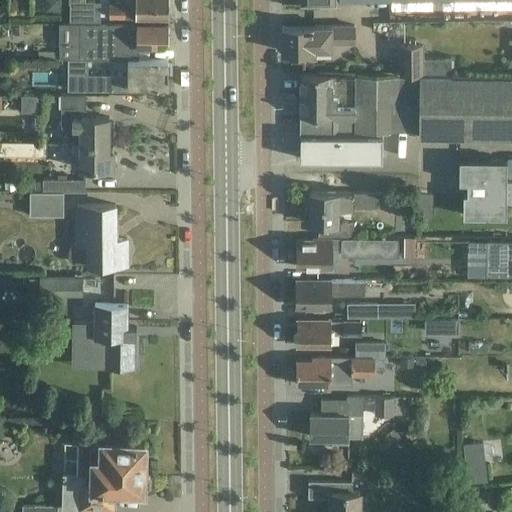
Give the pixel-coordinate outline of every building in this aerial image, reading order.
[(44,0),(45,11),(59,11),(59,0),(44,0)] [(125,0),(125,2),(110,2),(110,17),(169,18),(168,0),(125,0)] [(71,2),(71,20),(100,20),(100,2),(71,2)] [(169,24),(79,23),(79,59),(128,59),(138,59),(138,47),(168,47),(169,24)] [(354,26),(282,26),(282,52),(298,51),(298,58),(315,58),(315,52),(332,52),(332,43),(354,43),(354,26)] [(423,76),(423,74),(451,74),(451,59),(423,59),(423,45),(399,45),(399,75),(423,76)] [(168,59),(148,59),(138,59),(128,59),(128,77),(100,76),(100,89),(129,90),(129,86),(168,87),(168,73),(172,73),(172,62),(168,62),(168,59)] [(419,132),(420,77),(398,77),(333,74),(301,74),(300,131),(301,131),(300,159),(382,160),(382,132),(419,132)] [(511,77),(420,77),(419,132),(419,137),(511,138),(511,77)] [(40,95),(21,95),(21,112),(40,112),(40,95)] [(73,142),(81,142),(109,142),(109,117),(86,117),(86,95),(59,95),(59,106),(62,106),(62,127),(73,127),(73,142)] [(109,152),(109,142),(81,142),(73,142),(73,153),(81,153),(81,169),(114,169),(114,152),(109,152)] [(460,159),(459,181),(467,181),(467,192),(464,192),(463,215),(491,215),(506,215),(507,204),(511,204),(511,200),(511,181),(507,182),(507,159),(460,159)] [(43,192),(63,192),(64,192),(86,192),(86,179),(43,179),(43,192)] [(379,192),(309,191),(309,208),(307,208),(307,219),(309,219),(309,223),(319,223),(319,235),(348,235),(348,222),(339,222),(339,207),(379,208),(379,192)] [(30,215),(63,215),(63,192),(43,192),(30,192),(30,215)] [(116,205),(76,205),(76,244),(73,244),(71,245),(69,247),(69,248),(68,251),(68,256),(70,260),(73,262),(76,262),(87,263),(127,263),(127,240),(116,240),(116,205)] [(331,238),(314,238),(314,241),(298,241),(298,267),(330,267),(331,250),(341,250),(340,254),(358,255),(358,238),(341,238),(331,238)] [(511,241),(487,241),(487,275),(511,275),(511,241)] [(40,278),(29,278),(29,293),(81,294),(82,279),(40,278)] [(322,281),(298,280),(297,306),(329,306),(330,294),(364,295),(364,281),(322,281)] [(95,337),(88,337),(87,367),(94,367),(135,368),(135,338),(136,338),(136,337),(135,337),(135,328),(137,328),(137,327),(127,327),(127,302),(95,302),(95,322),(95,337)] [(414,303),(348,303),(348,314),(377,314),(377,317),(414,317),(414,303)] [(331,320),(317,320),(297,320),(297,345),(331,345),(331,334),(343,334),(343,335),(361,335),(361,320),(331,320)] [(458,320),(450,320),(450,332),(458,332),(458,320)] [(355,341),(355,357),(375,359),(375,357),(385,357),(385,342),(355,341)] [(355,357),(332,357),(312,356),(312,359),(296,359),(296,384),(331,384),(331,372),(351,372),(351,375),(374,376),(374,374),(381,375),(381,371),(396,371),(396,359),(375,359),(355,357)] [(412,358),(400,358),(401,366),(413,366),(412,358)] [(346,396),(346,400),(321,400),(321,413),(310,412),(310,437),(333,437),(333,442),(349,442),(349,436),(362,436),(363,396),(346,396)] [(376,396),(376,415),(392,415),(393,397),(376,396)] [(80,508),(94,508),(114,509),(115,490),(144,490),(144,486),(150,483),(150,474),(144,471),(145,443),(125,442),(103,442),(91,442),(78,442),(78,474),(64,474),(63,506),(80,507),(80,508)] [(483,442),(463,444),(468,483),(487,481),(483,442)] [(439,473),(421,483),(427,492),(445,483),(439,473)] [(371,511),(371,510),(360,510),(360,495),(351,494),(351,482),(309,481),(309,497),(332,497),(331,511),(371,511)] [(488,502),(487,491),(477,492),(479,503),(488,502)]
